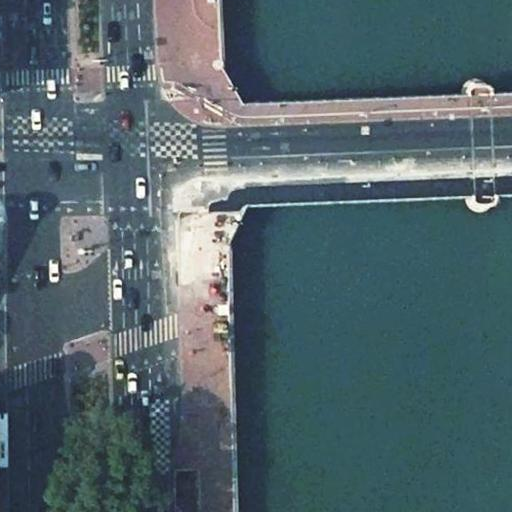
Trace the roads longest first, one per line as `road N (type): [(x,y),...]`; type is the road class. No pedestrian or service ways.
road 1 (primary): [(142,173),(511,156)]
road 2 (primary): [(138,511),(144,247)]
road 3 (primary): [(33,319),(34,511)]
road 4 (primary): [(142,173),(135,0)]
road 5 (primary): [(33,176),(33,319)]
road 6 (primary): [(26,0),(34,137)]
road 7 (residential): [(33,319),(144,247)]
